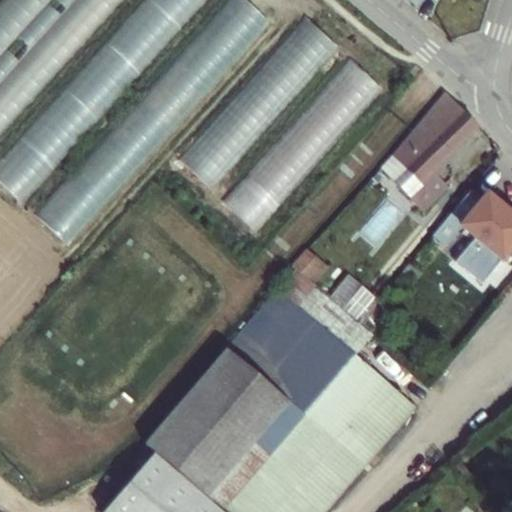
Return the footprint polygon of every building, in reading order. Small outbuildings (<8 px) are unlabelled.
[(0,0),(0,131),(118,0),(0,0)] [(89,222),(269,15),(251,0),(221,0),(54,192),(89,222)] [(108,106),(202,0),(142,0),(74,76),(108,106)] [(180,155),(213,184),(341,43),(308,13),(180,155)] [(234,184),(268,215),(385,85),(351,54),(234,184)] [(469,126),(441,100),(387,157),(419,187),(406,200),(418,211),(443,185),(427,170),(469,126)] [(16,143),(0,160),(0,178),(23,199),(48,172),(16,143)] [(470,192),(449,216),(487,248),(469,267),(471,277),(482,285),(511,250),(511,217),(487,195),(482,203),(470,192)] [(310,245),(294,261),(315,281),(330,265),(310,245)] [(152,456),(129,481),(164,511),(324,511),(409,411),(346,361),(366,339),(351,329),(375,304),(355,291),(335,314),(296,282),(147,450),(152,456)]
